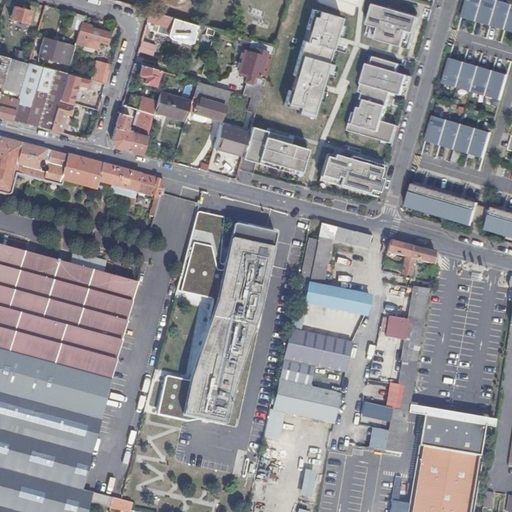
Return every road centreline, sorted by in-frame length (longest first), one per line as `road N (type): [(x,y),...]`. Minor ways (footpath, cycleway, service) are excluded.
road 1 (residential): [(99,156),(386,223)]
road 2 (residential): [(386,223),(450,0)]
road 3 (residential): [(61,0),(133,21),(99,156)]
road 4 (residential): [(386,223),(511,265)]
